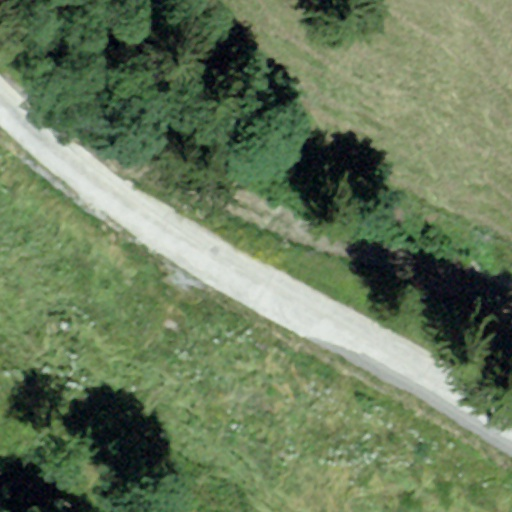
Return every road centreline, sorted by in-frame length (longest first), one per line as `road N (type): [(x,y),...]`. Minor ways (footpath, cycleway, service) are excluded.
road 1 (unclassified): [(511,433),(254,291),(65,161),(0,100)]
road 2 (track): [(65,161),(133,153),(511,292)]
